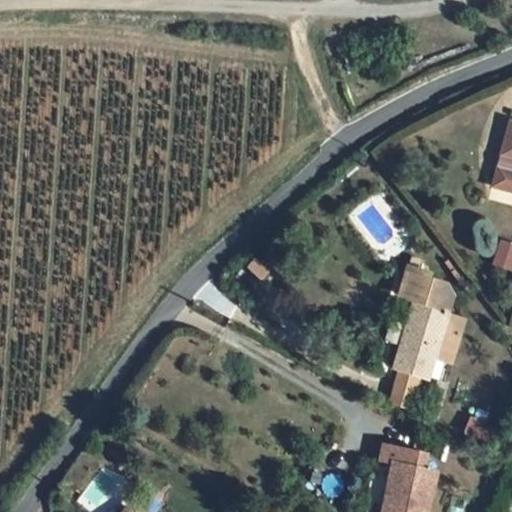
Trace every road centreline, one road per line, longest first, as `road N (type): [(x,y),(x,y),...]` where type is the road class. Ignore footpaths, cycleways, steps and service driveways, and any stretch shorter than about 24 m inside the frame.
road 1 (unclassified): [(511,54),(381,119),(277,198),(142,341),(20,511)]
road 2 (track): [(46,0),(293,10),(458,0)]
road 3 (track): [(342,145),(301,61),(293,10)]
